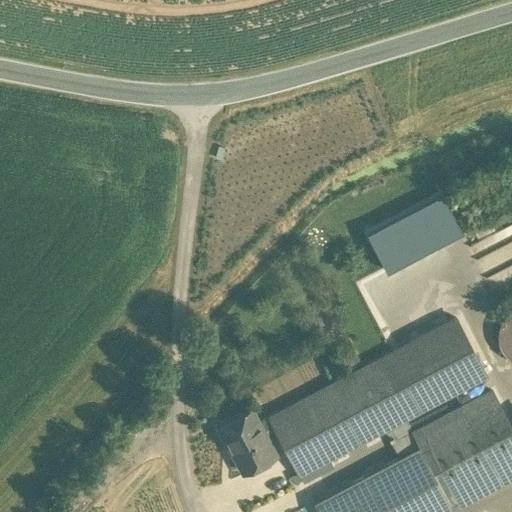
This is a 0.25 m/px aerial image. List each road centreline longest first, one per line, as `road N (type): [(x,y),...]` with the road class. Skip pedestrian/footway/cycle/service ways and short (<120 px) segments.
road 1 (secondary): [(0,67),(184,99),(239,91),(511,10)]
road 2 (track): [(208,95),(180,308),(176,413),(192,511)]
road 3 (track): [(176,413),(82,511)]
